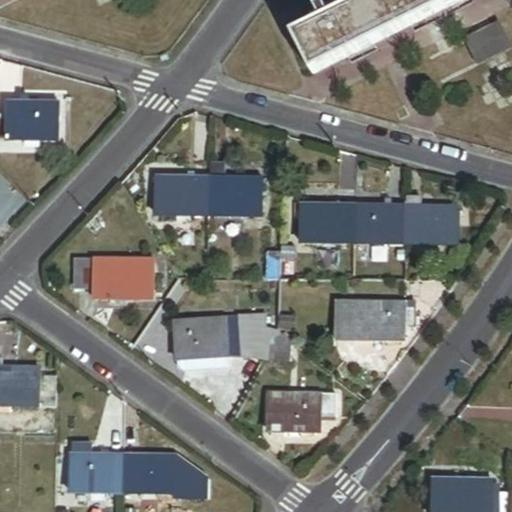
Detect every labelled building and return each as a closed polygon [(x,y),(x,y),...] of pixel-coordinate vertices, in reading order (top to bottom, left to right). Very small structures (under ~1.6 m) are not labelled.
[(379,0),(297,41),(316,78),(472,0),(379,0)] [(511,46),(501,23),(465,40),(478,67),(511,50),(511,46)] [(61,108),(10,107),(9,146),(60,147),(61,108)] [(226,168),(211,168),(210,181),(226,181),(226,168)] [(210,219),(210,181),(158,181),(158,218),(210,219)] [(226,181),(210,181),(210,219),(263,219),(263,182),(226,181)] [(354,249),(354,210),(302,210),(302,223),(302,249),(354,249)] [(405,250),(405,211),(354,210),(354,249),(405,250)] [(419,211),(405,211),(405,250),(458,250),(458,211),(419,211)] [(280,285),(281,259),(266,259),(266,285),(280,285)] [(97,294),(97,264),(77,263),(76,294),(97,294)] [(154,265),(97,264),(97,294),(97,303),(154,304),(154,265)] [(337,305),(337,344),(405,344),(405,331),(415,331),(415,306),(337,305)] [(267,334),(266,320),(240,322),(243,360),(264,362),(279,336),(279,333),(267,334)] [(227,322),(176,326),(179,364),(229,361),(227,322)] [(240,322),(227,322),(229,361),(243,360),(240,322)] [(292,346),(279,336),(264,362),(292,365),(292,346)] [(229,361),(179,364),(179,370),(185,375),(230,373),(229,361)] [(0,411),(42,412),(42,410),(42,379),(42,373),(0,372),(0,411)] [(57,379),(42,379),(42,410),(57,411),(57,379)] [(322,422),(322,399),(271,398),(271,421),(285,421),(284,436),(321,437),(322,422)] [(338,399),(322,399),(322,422),(338,422),(338,399)] [(285,421),(271,421),(270,436),(284,436),(285,421)] [(125,497),(125,459),(96,458),(96,445),(75,444),(73,496),(125,497)] [(214,485),(178,459),(125,459),(125,497),(178,498),(178,502),(213,503),(214,485)] [(495,511),(496,484),(438,483),(437,511),(495,511)]
